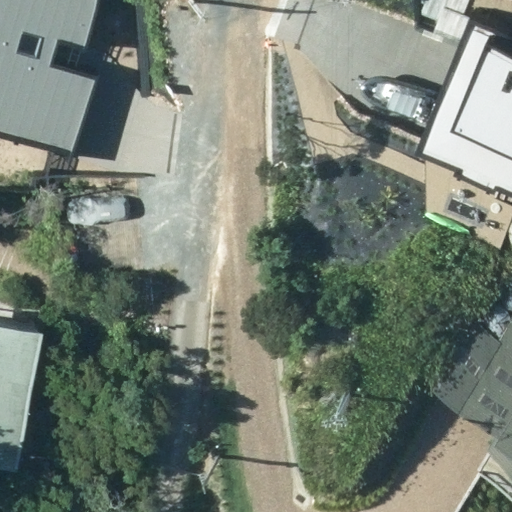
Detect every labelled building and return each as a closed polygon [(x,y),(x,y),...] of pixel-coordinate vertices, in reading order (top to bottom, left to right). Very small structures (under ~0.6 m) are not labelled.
[(0,0),(0,132),(72,151),(91,79),(55,69),(62,44),(88,51),(101,0),(0,0)] [(511,191),(511,42),(476,28),(424,156),(511,191)] [(511,284),(443,402),(503,437),(492,458),(511,469),(511,284)] [(0,474),(14,477),(40,342),(0,334),(0,474)] [(77,434),(56,401),(29,417),(49,452),(77,434)]
